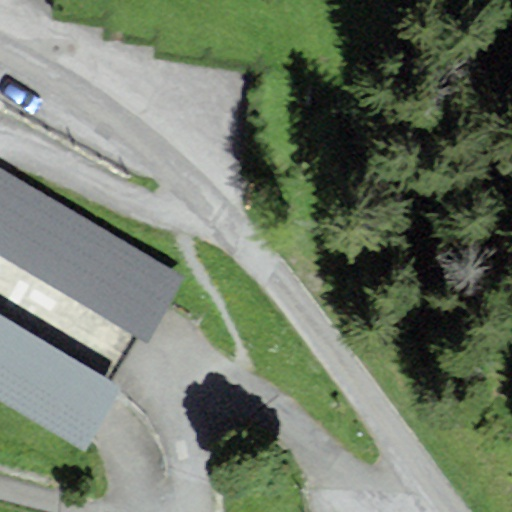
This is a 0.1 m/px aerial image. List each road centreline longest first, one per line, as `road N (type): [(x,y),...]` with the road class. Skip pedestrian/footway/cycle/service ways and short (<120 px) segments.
road 1 (residential): [(0,54),(40,68),(184,173),(307,307),(426,500)]
road 2 (residential): [(426,500),(359,494),(281,403),(242,391),(205,428),(201,511)]
